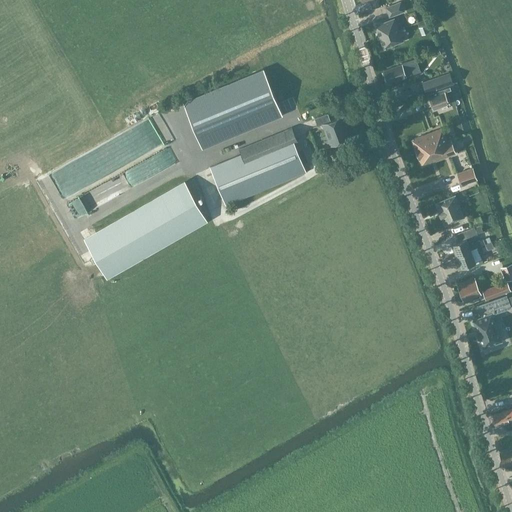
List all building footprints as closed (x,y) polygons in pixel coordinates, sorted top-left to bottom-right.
[(404,11),(400,1),(385,7),(389,17),(404,11)] [(385,48),(403,41),(394,18),(376,25),(375,25),(375,26),(384,47),(384,48),(385,48)] [(416,60),(383,71),(387,83),(406,77),(406,76),(416,73),(420,71),(416,59),(416,60)] [(202,147),(281,114),(263,70),(184,102),(202,147)] [(449,74),(423,83),(426,92),(452,83),(449,74)] [(444,92),(429,97),(433,108),(448,103),(444,92)] [(166,110),(153,114),(169,161),(182,156),(166,110)] [(342,117),(330,121),(327,113),(315,118),(317,126),(321,124),(330,146),(350,138),(342,117)] [(155,175),(130,125),(116,132),(140,182),(155,175)] [(241,154),(210,167),(225,205),(306,172),(294,144),(298,142),(292,127),(279,133),(239,149),(241,154)] [(443,128),(412,139),(417,152),(447,141),(447,139),(443,128)] [(447,141),(417,152),(422,165),(456,153),(451,138),(447,139),(447,141)] [(472,167),(458,173),(462,184),(476,179),(472,167)] [(206,218),(185,182),(85,240),(95,257),(90,260),(92,265),(98,262),(106,276),(206,218)] [(436,202),(435,202),(435,203),(436,203),(439,211),(438,212),(439,213),(439,212),(440,215),(440,216),(441,216),(444,224),(444,225),(445,225),(445,224),(464,217),(455,195),(455,194),(436,202)] [(480,216),(469,221),(471,227),(482,222),(480,216)] [(464,239),(451,244),(456,256),(485,244),(483,239),(479,240),(469,244),(466,239),(477,235),(474,228),(462,233),(464,239)] [(485,244),(456,256),(460,267),(469,264),(471,268),(483,263),(479,253),(493,247),(491,242),(485,244)] [(443,267),(451,264),(450,259),(441,262),(443,267)] [(463,301),(481,294),(475,277),(457,284),(463,301)] [(486,300),(491,298),(510,290),(507,281),(496,286),(497,289),(483,294),(486,300)] [(510,307),(506,295),(478,306),(482,317),(473,320),(476,331),(478,337),(479,337),(483,348),(501,341),(491,314),(510,307)] [(511,407),(492,415),(495,426),(511,420),(511,407)] [(511,449),(499,454),(503,466),(511,463),(511,449)]
